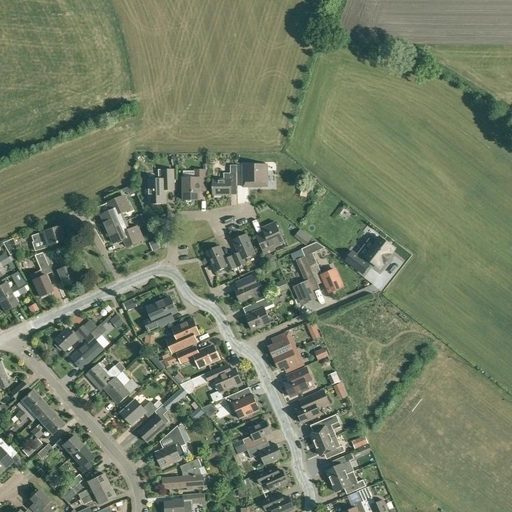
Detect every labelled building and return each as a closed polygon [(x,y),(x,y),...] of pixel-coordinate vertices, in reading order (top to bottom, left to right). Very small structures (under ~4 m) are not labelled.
[(250,187),(268,187),(268,165),(243,165),(243,183),(250,183),(250,187)] [(166,191),(175,190),(174,170),(159,170),(159,181),(148,181),(149,203),(166,202),(166,191)] [(200,184),(207,184),(207,170),(195,170),(195,178),(183,178),(183,200),(200,200),(200,184)] [(231,185),(237,185),(237,173),(224,173),(224,179),(213,179),(213,195),(226,195),(226,194),(231,194),(231,195),(231,185)] [(107,229),(123,222),(120,214),(130,209),(124,196),(109,202),(113,210),(101,216),(107,229)] [(123,222),(107,229),(114,244),(125,239),(129,246),(143,240),(137,226),(127,231),(123,222)] [(262,228),(264,233),(257,236),(256,236),(265,256),(276,251),(274,246),(284,241),(275,222),(262,228)] [(46,248),(46,246),(64,241),(60,226),(41,232),(41,233),(31,236),(33,242),(32,242),(35,251),(46,248)] [(232,256),(237,268),(246,263),(244,259),(255,254),(247,235),(233,241),(239,253),(232,256)] [(368,264),(370,261),(378,267),(383,261),(385,262),(390,256),(388,254),(393,248),(380,238),(365,257),(363,260),(352,252),(346,260),(363,274),(369,266),(368,264)] [(12,247),(16,245),(13,239),(3,243),(10,255),(15,252),(12,247)] [(156,249),(164,246),(161,239),(153,242),(156,249)] [(237,268),(232,256),(226,259),(220,246),(207,252),(215,272),(226,267),(228,271),(237,268)] [(49,266),(44,255),(43,252),(35,255),(37,261),(39,260),(45,273),(50,271),(51,271),(49,266)] [(48,253),(44,255),(49,266),(51,271),(50,271),(51,273),(52,273),(54,278),(59,276),(63,287),(77,281),(69,265),(60,269),(57,262),(56,263),(55,259),(51,261),(48,253)] [(312,253),(305,256),(309,265),(317,285),(325,281),(323,276),(322,276),(317,263),(312,253)] [(8,258),(1,262),(3,266),(10,262),(8,258)] [(270,263),(274,271),(280,268),(277,260),(270,263)] [(309,265),(301,268),(305,277),(308,282),(310,288),(312,291),(318,288),(317,285),(309,265)] [(335,270),(323,276),(325,281),(329,292),(342,287),(335,270)] [(39,297),(53,291),(46,275),(41,277),(39,271),(30,275),(33,280),(39,297)] [(235,290),(241,303),(255,297),(256,299),(265,294),(261,286),(259,288),(253,275),(236,283),(239,289),(235,290)] [(290,281),(281,285),(284,291),(293,287),(290,281)] [(0,300),(24,287),(22,282),(10,289),(6,283),(0,286),(0,300)] [(308,282),(295,288),(302,304),(315,299),(312,291),(310,288),(308,282)] [(24,287),(0,300),(0,304),(5,312),(18,305),(14,298),(27,291),(24,287)] [(34,293),(22,300),(31,316),(44,308),(34,293)] [(264,309),(274,304),(271,296),(251,305),(254,312),(246,316),(253,331),(271,323),(264,309)] [(151,332),(167,326),(175,322),(172,314),(176,313),(170,298),(147,308),(150,314),(152,320),(147,322),(151,332)] [(70,360),(70,361),(73,365),(75,365),(76,363),(82,369),(104,349),(96,340),(106,330),(115,323),(109,317),(101,324),(90,334),(84,340),(87,343),(71,357),(72,358),(70,360)] [(197,342),(195,336),(199,334),(196,326),(194,326),(191,321),(173,329),(177,337),(171,339),(173,343),(169,344),(172,353),(190,345),(197,342)] [(62,335),(56,340),(58,343),(56,345),(61,350),(63,348),(65,351),(78,340),(80,343),(84,340),(90,334),(83,326),(78,331),(74,334),(71,331),(65,337),(64,336),(64,337),(62,335)] [(316,328),(310,331),(314,340),(320,337),(316,328)] [(274,359),(297,349),(292,338),(288,339),(286,334),(272,340),(275,345),(269,347),(274,359)] [(196,346),(190,349),(178,354),(182,363),(194,358),(195,357),(200,368),(220,359),(213,345),(198,351),(196,346)] [(301,359),(297,349),(274,359),(279,369),(284,367),(287,372),(300,367),(298,361),(301,359)] [(328,356),(325,349),(316,353),(318,359),(328,356)] [(171,363),(176,361),(174,356),(160,362),(165,367),(172,364),(171,363)] [(101,391),(104,388),(116,378),(126,369),(120,362),(115,366),(108,372),(100,363),(87,375),(101,391)] [(221,393),(227,390),(235,387),(234,385),(242,382),(236,369),(231,371),(228,364),(219,368),(205,374),(200,377),(201,380),(207,377),(209,383),(215,381),(220,391),(221,393)] [(183,381),(187,377),(180,368),(175,372),(183,381)] [(307,368),(295,373),(286,377),(288,383),(285,384),(291,397),(309,389),(306,382),(312,379),(307,368)] [(332,373),(336,382),(344,379),(340,370),(332,373)] [(116,378),(104,388),(118,404),(138,386),(132,379),(124,387),(116,378)] [(190,380),(190,381),(181,384),(180,385),(183,387),(187,393),(190,390),(191,389),(192,385),(191,384),(190,380)] [(28,388),(23,381),(10,393),(16,399),(28,388)] [(340,384),(335,386),(340,399),(346,396),(340,384)] [(183,387),(163,405),(168,411),(188,394),(187,393),(183,387)] [(29,409),(41,399),(33,390),(21,401),(29,409)] [(240,391),(228,397),(235,413),(237,412),(240,419),(259,410),(252,395),(244,399),(240,391)] [(310,397),(299,402),(302,408),(297,410),(302,423),(320,415),(317,408),(329,403),(324,391),(310,397)] [(25,413),(19,419),(22,422),(28,417),(32,422),(37,418),(36,418),(48,407),(41,399),(29,409),(25,413)] [(163,405),(159,400),(154,405),(151,402),(143,408),(136,400),(121,413),(132,425),(145,414),(148,418),(158,409),(163,405)] [(36,418),(37,418),(41,423),(36,427),(37,427),(31,432),(34,435),(40,430),(44,426),(56,416),(48,407),(36,418)] [(19,419),(25,413),(22,410),(16,415),(19,419)] [(162,419),(167,415),(163,411),(139,433),(147,442),(166,425),(162,419)] [(316,445),(336,436),(332,425),(339,422),(336,415),(322,421),(324,428),(311,434),(316,445)] [(56,416),(44,426),(52,435),(64,424),(56,416)] [(243,441),(245,444),(236,448),(238,454),(248,450),(259,445),(257,440),(272,433),(267,421),(249,429),(253,437),(244,441),(243,440),(243,441)] [(186,434),(185,431),(182,424),(178,426),(170,434),(173,443),(167,445),(168,448),(155,453),(162,468),(181,460),(181,459),(188,456),(184,445),(186,444),(185,441),(182,435),(186,434)] [(42,433),(40,430),(34,435),(36,437),(37,438),(42,433)] [(72,456),(83,446),(74,435),(68,441),(64,436),(56,443),(62,449),(64,447),(72,456)] [(336,436),(316,445),(320,456),(329,452),(331,458),(335,456),(345,452),(343,446),(341,447),(336,436)] [(361,446),(372,441),(370,436),(359,440),(361,446)] [(15,445),(19,441),(16,437),(11,441),(15,445)] [(37,438),(36,437),(22,450),(28,457),(42,444),(37,438)] [(0,463),(5,469),(13,461),(4,451),(9,447),(0,438),(0,463)] [(41,459),(53,449),(49,444),(37,454),(41,459)] [(262,451),(259,445),(248,450),(251,459),(261,455),(265,465),(282,457),(277,444),(262,451)] [(83,446),(72,456),(80,465),(78,467),(84,473),(91,467),(87,462),(93,457),(83,446)] [(352,453),(342,458),(344,464),(354,459),(352,453)] [(203,475),(199,468),(202,467),(198,459),(194,461),(181,467),(183,473),(183,477),(163,479),(164,489),(187,487),(188,490),(193,490),(193,485),(202,485),(203,476),(203,475)] [(332,482),(347,475),(354,472),(350,463),(343,466),(342,464),(327,471),(332,482)] [(268,470),(257,475),(261,485),(267,482),(271,491),(288,483),(283,470),(279,472),(277,466),(268,470)] [(57,485),(63,481),(59,474),(53,479),(57,485)] [(72,489),(83,479),(79,474),(67,484),(72,489)] [(79,500),(108,485),(103,474),(88,482),(91,488),(85,491),(78,495),(80,499),(79,500)] [(347,475),(332,482),(336,492),(352,486),(347,475)] [(354,490),(366,485),(363,479),(351,484),(354,490)] [(108,485),(79,500),(80,501),(81,501),(83,505),(90,502),(90,501),(96,498),(100,505),(114,497),(108,485)] [(361,501),(365,511),(371,511),(373,511),(388,511),(383,501),(375,504),(368,487),(357,492),(361,501)] [(72,489),(62,497),(67,503),(76,494),(72,489)] [(34,502),(30,507),(34,511),(35,511),(51,511),(53,511),(51,509),(54,505),(39,490),(30,499),(34,502)] [(281,493),(262,501),(266,510),(272,508),(273,511),(287,511),(294,509),(289,497),(284,500),(281,494),(281,493)] [(203,494),(183,495),(183,496),(186,495),(186,500),(186,502),(191,501),(198,501),(199,503),(203,502),(203,494)] [(165,503),(165,511),(192,511),(192,504),(191,501),(186,502),(186,500),(184,500),(183,500),(183,501),(177,501),(177,502),(165,503)] [(365,511),(361,501),(354,504),(356,508),(347,511),(365,511)]
